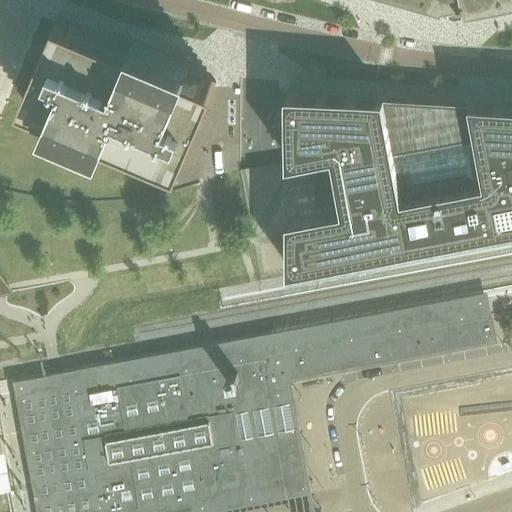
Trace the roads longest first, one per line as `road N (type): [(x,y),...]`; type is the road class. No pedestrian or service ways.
road 1 (unclassified): [(511,69),(364,50),(154,0)]
road 2 (unclassified): [(488,364),(359,391),(345,421),(352,462)]
road 3 (unclassified): [(352,462),(382,480),(424,469),(457,401),(488,364)]
